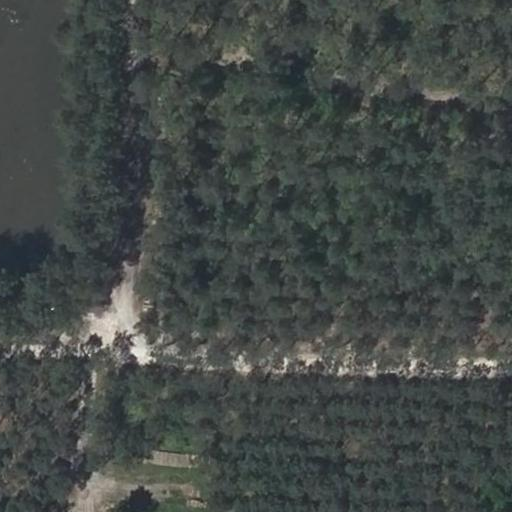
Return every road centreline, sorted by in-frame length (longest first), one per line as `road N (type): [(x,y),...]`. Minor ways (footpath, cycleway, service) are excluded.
road 1 (track): [(0,347),(131,347),(179,361),(511,364)]
road 2 (track): [(133,0),(143,134),(131,347)]
